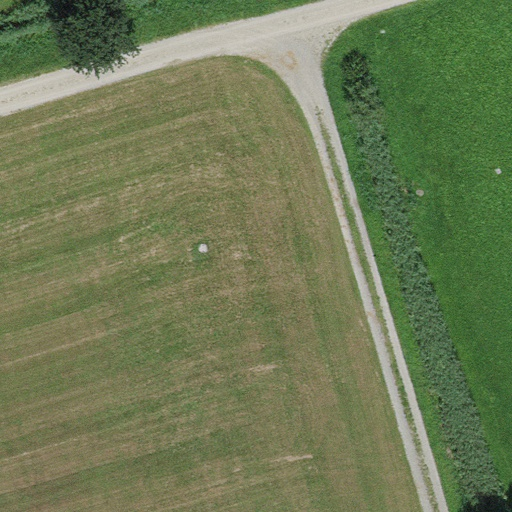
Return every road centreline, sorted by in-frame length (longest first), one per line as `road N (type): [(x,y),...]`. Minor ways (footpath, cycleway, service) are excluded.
road 1 (track): [(290,14),(428,511)]
road 2 (track): [(0,102),(347,0)]
